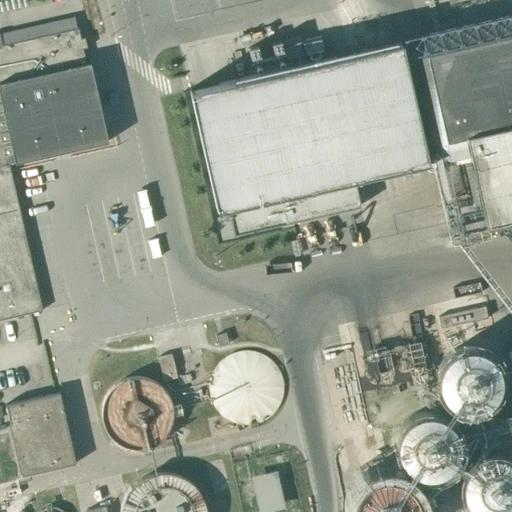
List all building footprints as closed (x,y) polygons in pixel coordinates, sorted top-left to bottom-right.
[(0,320),(44,309),(23,225),(19,209),(9,165),(107,142),(89,63),(85,64),(82,49),(86,48),(84,37),(80,38),(77,28),(0,46),(0,320)] [(511,39),(426,59),(421,60),(443,152),(467,146),(468,154),(485,226),(511,220),(511,39)] [(399,42),(189,88),(191,98),(215,205),(227,203),(234,234),(360,207),(353,175),(426,159),(400,42),(399,42)] [(225,333),(215,335),(218,346),(228,343),(225,333)] [(217,385),(210,387),(224,430),(288,410),(269,348),(211,366),(217,385)] [(75,464),(59,392),(5,404),(21,476),(75,464)] [(171,425),(172,393),(140,392),(140,399),(128,399),(127,422),(135,422),(135,425),(158,426),(158,425),(171,425)] [(467,396),(440,403),(438,421),(449,461),(433,466),(419,465),(423,479),(398,477),(396,491),(402,511),(444,511),(446,504),(444,499),(457,495),(434,493),(477,481),(450,478),(465,474),(467,455),(489,448),(487,442),(490,411),(486,397),(467,396)] [(266,511),(285,508),(276,470),(250,476),(257,511),(266,511)]
